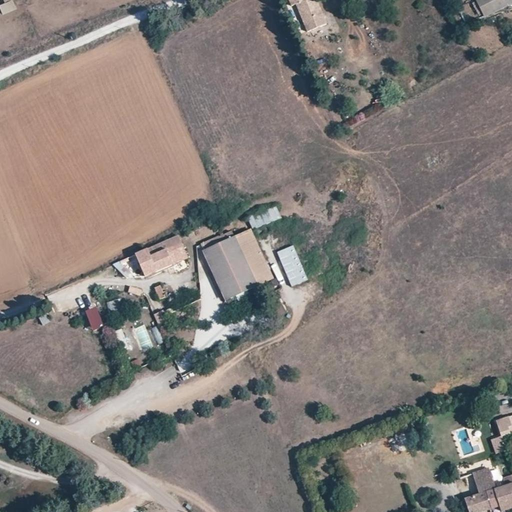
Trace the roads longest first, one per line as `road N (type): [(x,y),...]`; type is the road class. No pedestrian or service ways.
road 1 (unknown): [(71,441),(190,355),(209,314),(198,285)]
road 2 (tertiary): [(180,511),(130,473),(0,402)]
road 3 (unclassified): [(0,77),(183,0)]
road 4 (unknown): [(118,467),(60,489),(0,481)]
